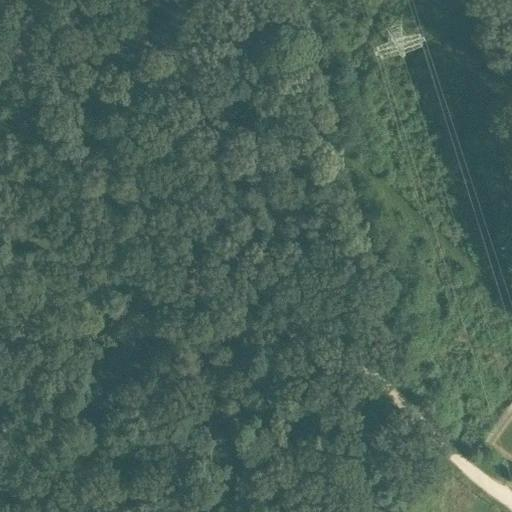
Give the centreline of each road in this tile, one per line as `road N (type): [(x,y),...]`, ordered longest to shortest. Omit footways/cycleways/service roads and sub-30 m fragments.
road 1 (track): [(309,321),(392,394),(439,450),(511,506)]
road 2 (track): [(185,206),(0,45)]
road 3 (track): [(309,321),(185,206)]
